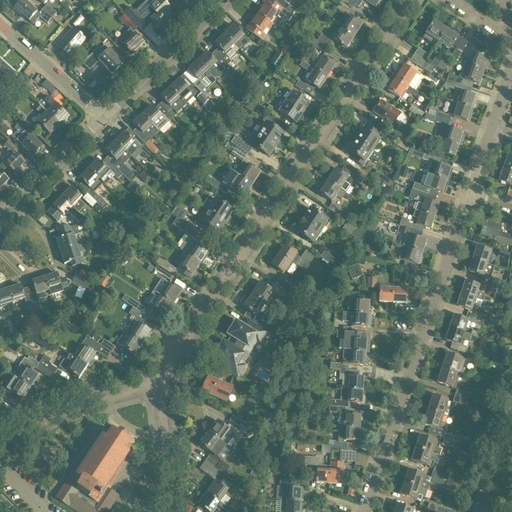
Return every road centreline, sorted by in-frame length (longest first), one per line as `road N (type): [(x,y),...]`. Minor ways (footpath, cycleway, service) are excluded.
road 1 (residential): [(156,383),(408,0)]
road 2 (residential): [(358,511),(469,194)]
road 3 (residential): [(0,443),(36,421),(156,383)]
road 4 (residential): [(103,116),(219,0)]
road 5 (residential): [(0,224),(103,116)]
road 6 (residential): [(103,116),(0,24)]
road 7 (residential): [(469,194),(511,66)]
road 8 (residential): [(165,511),(156,383)]
